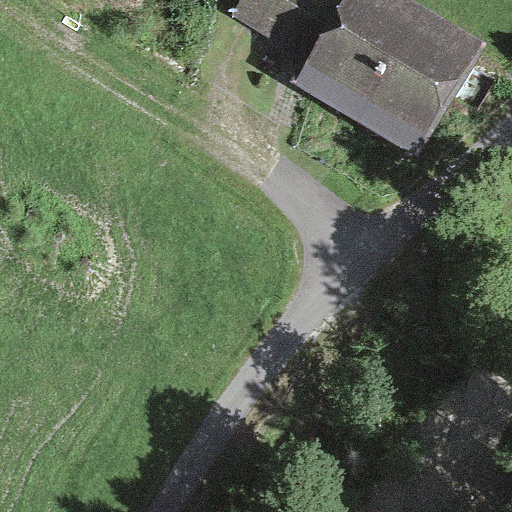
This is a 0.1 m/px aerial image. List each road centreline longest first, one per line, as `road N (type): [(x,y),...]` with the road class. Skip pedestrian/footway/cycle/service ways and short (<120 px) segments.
road 1 (unclassified): [(511,133),(325,291),(221,422),(166,511)]
road 2 (track): [(268,174),(0,8)]
